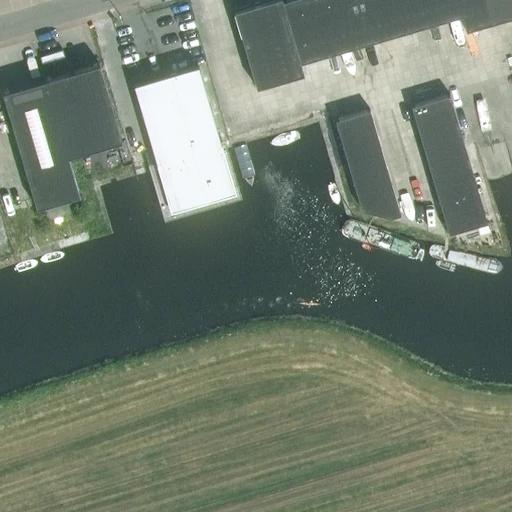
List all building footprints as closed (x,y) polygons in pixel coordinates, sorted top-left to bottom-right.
[(511,15),(511,0),(265,0),(233,9),(255,86),(303,72),(300,61),(461,13),(465,29),(511,15)] [(36,207),(79,194),(67,156),(121,140),(99,62),(2,91),(36,207)] [(170,209),(235,190),(198,64),(133,83),(170,209)] [(410,105),(416,125),(455,113),(449,93),(410,105)] [(370,108),(335,118),(343,147),(378,136),(370,108)] [(416,125),(422,144),(461,133),(455,113),(416,125)] [(466,152),(461,133),(422,144),(428,163),(466,152)] [(351,176),(386,165),(378,136),(343,147),(351,176)] [(472,171),(466,152),(428,163),(433,183),(472,171)] [(400,213),(386,165),(351,176),(361,208),(390,216),(400,213)] [(439,202),(478,190),(472,171),(433,183),(439,202)] [(448,232),(487,221),(478,190),(439,202),(448,232)]
